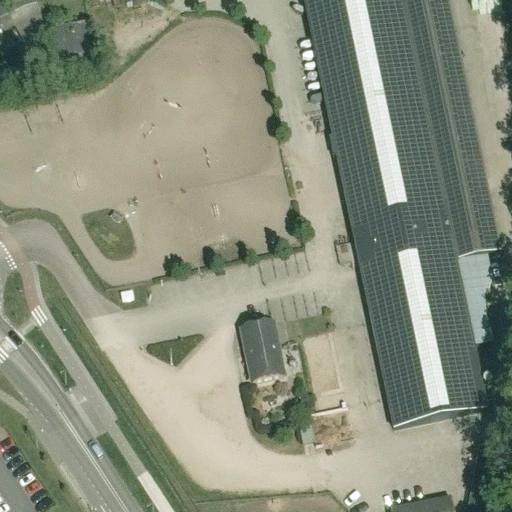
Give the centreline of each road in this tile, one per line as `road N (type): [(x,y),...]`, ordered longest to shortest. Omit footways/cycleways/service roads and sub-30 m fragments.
road 1 (secondary): [(95,463),(65,405),(0,323)]
road 2 (secondary): [(0,358),(95,463)]
road 3 (unclassified): [(0,255),(30,243),(54,251),(97,312)]
